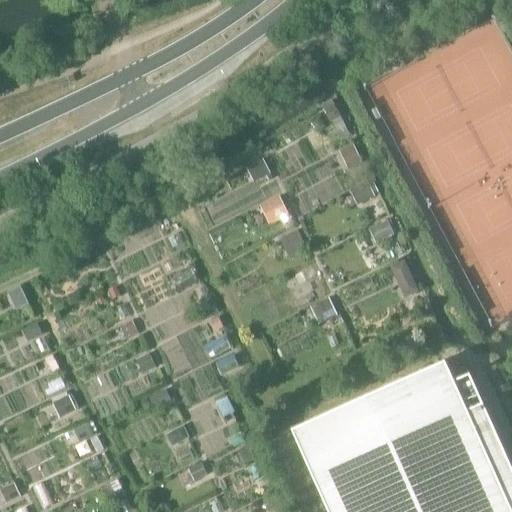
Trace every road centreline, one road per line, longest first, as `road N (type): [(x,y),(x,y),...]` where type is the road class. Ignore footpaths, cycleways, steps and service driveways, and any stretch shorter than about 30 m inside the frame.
road 1 (unknown): [(446,323),(298,384),(280,383),(267,374),(191,209),(174,198),(0,280)]
road 2 (secondary): [(0,169),(199,66),(294,0)]
road 3 (secondary): [(243,0),(125,73),(0,131)]
